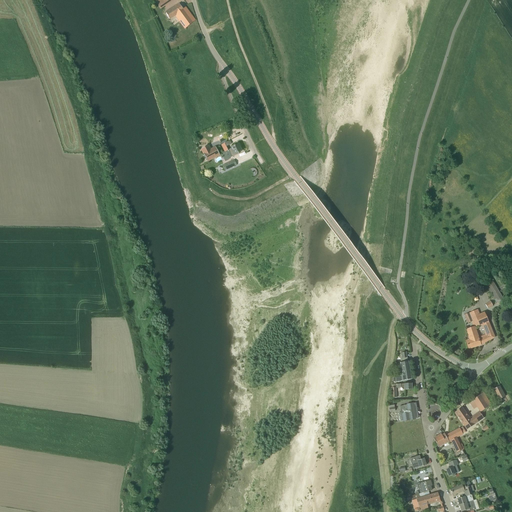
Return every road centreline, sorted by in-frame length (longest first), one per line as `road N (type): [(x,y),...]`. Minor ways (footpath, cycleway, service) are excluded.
road 1 (unclassified): [(478,369),(434,348),(405,320),(292,173),(223,65)]
road 2 (track): [(271,143),(227,0)]
